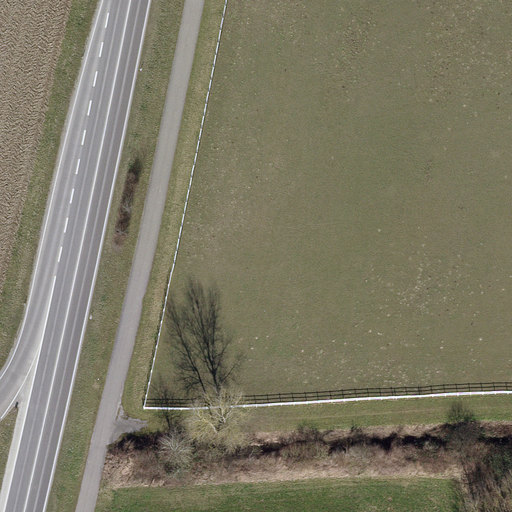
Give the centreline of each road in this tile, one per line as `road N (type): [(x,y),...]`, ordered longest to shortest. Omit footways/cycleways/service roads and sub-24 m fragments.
road 1 (primary): [(69,276),(124,0)]
road 2 (primary): [(19,511),(69,276)]
road 3 (primary): [(69,276),(0,389)]
